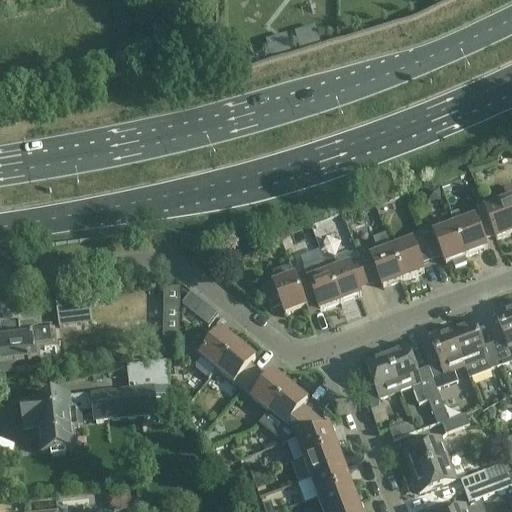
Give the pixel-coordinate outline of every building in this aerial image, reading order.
[(186,7),(167,7),(168,33),(187,33),(186,7)] [(486,216),(495,240),(496,243),(511,237),(511,190),(504,193),(508,202),(484,211),(486,216)] [(450,218),(454,228),(466,260),(487,252),(484,244),(495,240),(486,216),(461,225),(457,215),(450,218)] [(454,228),(423,240),(431,263),(442,259),(446,267),(453,265),(455,271),(467,266),(464,260),(466,260),(454,228)] [(379,256),(360,263),(369,287),(379,283),(383,291),(404,283),(386,237),(374,242),(379,256)] [(183,239),(180,249),(195,253),(197,242),(183,239)] [(423,240),(392,251),(404,283),(424,276),(421,267),(431,263),(423,240)] [(369,287),(360,263),(356,255),(350,257),(347,255),(335,260),(333,263),(336,272),(328,275),(340,307),(361,299),(358,291),(369,287)] [(302,272),(304,275),(294,278),(306,310),(317,306),(320,315),(340,307),(328,275),(324,264),(302,272)] [(273,276),(276,285),(262,290),(271,314),(282,310),(285,318),(306,310),(294,278),(291,270),(273,276)] [(56,304),(60,330),(93,325),(90,299),(56,304)] [(494,346),(502,369),(511,364),(511,357),(510,353),(511,352),(511,310),(496,317),(505,342),(494,346)] [(451,333),(466,370),(470,382),(490,374),(490,373),(502,369),(494,346),(483,351),(473,325),(451,333)] [(34,345),(52,343),(50,330),(24,333),(24,331),(20,332),(20,330),(19,331),(19,332),(0,334),(0,375),(13,374),(13,365),(36,362),(34,345)] [(207,332),(194,348),(190,352),(201,361),(196,368),(196,372),(209,382),(216,373),(237,346),(221,333),(216,340),(207,332)] [(428,371),(437,393),(458,385),(454,374),(466,370),(451,333),(430,341),(440,367),(428,371)] [(255,361),(237,346),(216,373),(238,391),(230,401),(235,404),(242,394),(259,375),(250,368),(255,361)] [(437,428),(441,427),(449,424),(437,393),(428,371),(416,375),(407,350),(386,358),(400,395),(412,390),(419,409),(429,405),(437,428)] [(380,403),(400,395),(386,358),(366,366),(380,403)] [(42,456),(46,456),(51,455),(51,460),(65,458),(65,454),(73,453),(71,432),(82,430),(81,414),(95,413),(96,426),(156,420),(153,392),(169,390),(166,365),(127,369),(130,394),(93,398),(93,399),(69,401),(68,399),(36,402),(36,405),(21,407),(24,431),(39,429),(42,456)] [(268,382),(259,375),(242,394),(268,415),(269,416),(290,389),(273,375),(268,382)] [(308,403),(290,389),(269,416),(268,415),(259,427),(276,440),(282,433),(282,434),(286,430),(298,440),(300,441),(328,431),(302,410),(308,403)] [(466,418),(441,427),(445,438),(470,429),(466,418)] [(411,424),(407,426),(389,433),(393,445),(416,436),(411,424)] [(330,430),(328,431),(300,441),(298,440),(286,444),(294,466),(303,462),(337,450),(330,430)] [(404,456),(411,477),(448,463),(440,442),(404,456)] [(303,462),(310,482),(344,469),(337,450),(303,462)] [(511,460),(502,464),(507,477),(511,474),(511,460)] [(448,463),(411,477),(419,497),(456,483),(448,463)] [(248,470),(253,482),(261,479),(256,467),(248,470)] [(310,482),(317,501),(351,488),(344,469),(310,482)] [(460,484),(465,495),(489,486),(485,475),(460,484)] [(261,479),(253,482),(257,493),(265,490),(261,479)] [(489,486),(465,495),(469,506),(511,490),(511,487),(509,479),(489,486)] [(317,501),(321,511),(345,511),(359,507),(351,488),(317,501)]
